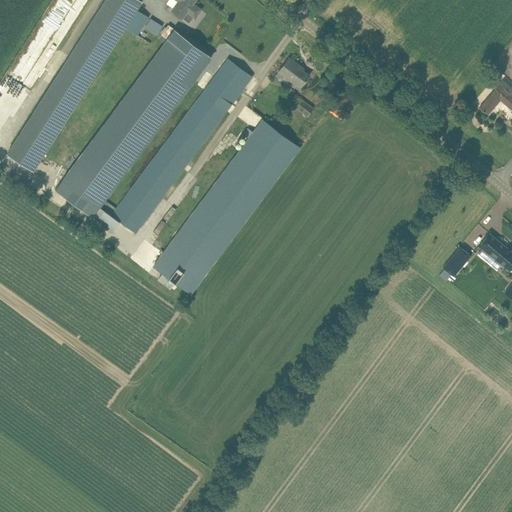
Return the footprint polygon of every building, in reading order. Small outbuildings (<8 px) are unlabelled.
[(48,0),(0,86),(0,138),(21,101),(13,97),(10,97),(10,94),(31,56),(31,60),(43,39),(43,43),(63,7),(77,8),(75,6),(79,7),(83,9),(88,0),(48,0)] [(142,0),(105,0),(7,154),(33,171),(125,28),(137,35),(149,17),(136,9),(142,0)] [(178,0),(179,1),(172,11),(189,23),(193,17),(195,18),(201,9),(193,3),(194,0),(178,0)] [(143,28),(156,35),(162,25),(150,18),(143,28)] [(168,39),(55,188),(92,216),(91,217),(96,220),(104,210),(110,214),(115,207),(105,199),(207,62),(212,56),(175,29),(168,24),(161,34),(168,39)] [(223,65),(111,215),(120,221),(126,227),(134,233),(186,164),(190,159),(252,76),(228,58),(223,65)] [(279,71),(300,87),(309,75),(299,68),(300,66),(289,58),(279,71)] [(511,86),(504,80),(499,85),(479,107),(488,114),(500,100),(511,109),(511,107),(511,86)] [(301,98),(295,107),(307,116),(313,107),(301,98)] [(263,119),(153,266),(191,294),(300,147),(263,119)] [(511,251),(489,232),(478,246),(495,259),(490,265),(497,270),(501,265),(509,271),(511,267),(511,251)] [(460,246),(443,267),(454,276),(471,255),(460,246)]
